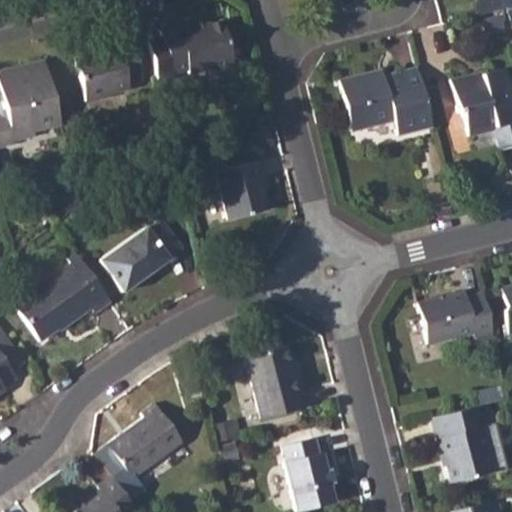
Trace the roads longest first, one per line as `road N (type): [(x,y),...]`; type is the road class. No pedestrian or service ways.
road 1 (residential): [(331,272),(261,291),(173,330),(83,397),(59,450),(0,492)]
road 2 (residential): [(263,0),(331,272)]
road 3 (residential): [(390,511),(331,272)]
road 4 (residential): [(511,234),(331,272)]
road 5 (unknown): [(416,0),(418,29),(410,40),(281,71)]
road 6 (residential): [(0,30),(123,0)]
